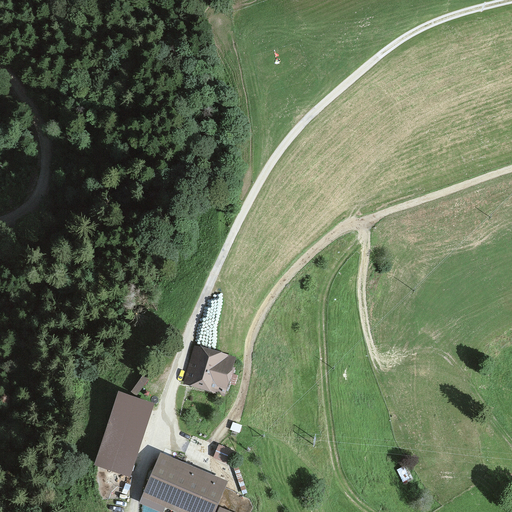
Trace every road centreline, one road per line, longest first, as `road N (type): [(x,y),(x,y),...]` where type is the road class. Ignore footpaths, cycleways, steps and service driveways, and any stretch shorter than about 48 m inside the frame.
road 1 (track): [(511,168),(327,239),(260,315),(239,404),(216,436),(194,448),(153,432)]
road 2 (track): [(511,0),(419,29),(334,93),(275,155),(225,250)]
road 3 (track): [(366,219),(366,329),(401,423),(428,459),(488,483),(511,510)]
road 4 (track): [(366,241),(332,274),(323,345),(335,461),(343,484),(371,511)]
road 5 (track): [(225,250),(144,456),(134,511)]
road 6 (track): [(0,222),(32,203),(46,153),(41,127),(0,64)]
